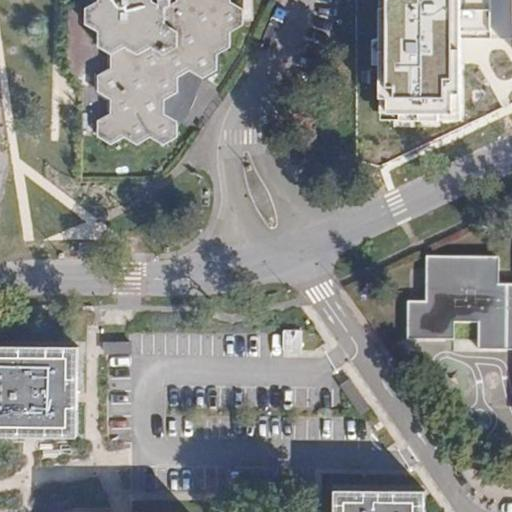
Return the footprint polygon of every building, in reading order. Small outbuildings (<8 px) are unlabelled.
[(93,0),(93,3),(86,7),(86,24),(99,31),(99,46),(110,54),(109,67),(97,74),(97,91),(109,99),(109,111),(97,119),(97,135),(104,143),(123,136),(136,143),(148,136),(162,144),(175,136),(175,119),(163,112),(164,99),(176,92),(177,78),(190,71),(205,79),(219,69),(219,59),(231,47),(232,34),(245,26),(245,10),(232,4),(232,0),(93,0)] [(511,0),(384,0),(383,115),(460,116),(461,39),(511,39),(511,0)] [(64,137),(65,166),(77,165),(75,137),(64,137)] [(376,176),(404,164),(394,142),(366,154),(376,176)] [(511,298),(500,299),(499,272),(429,272),(429,317),(411,318),(410,354),(456,354),(455,335),(481,335),(482,361),(511,361),(511,298)] [(309,331),(284,330),(284,355),(308,355),(309,331)] [(79,351),(0,349),(0,438),(30,439),(80,439),(79,351)] [(424,511),(425,482),(336,480),(340,511),(424,511)] [(193,511),(194,506),(74,503),(74,511),(193,511)]
